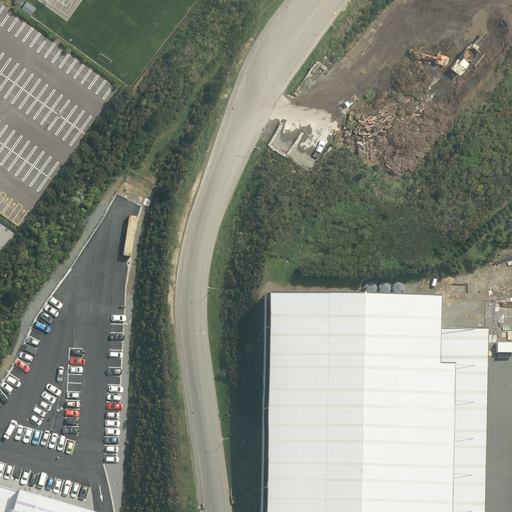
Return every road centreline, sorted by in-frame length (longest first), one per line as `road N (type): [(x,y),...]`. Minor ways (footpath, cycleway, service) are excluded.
road 1 (unclassified): [(324,0),(279,54),(246,114),(199,250),(199,374),(217,511)]
road 2 (unknown): [(246,114),(298,134),(385,83),(449,12),(471,0)]
